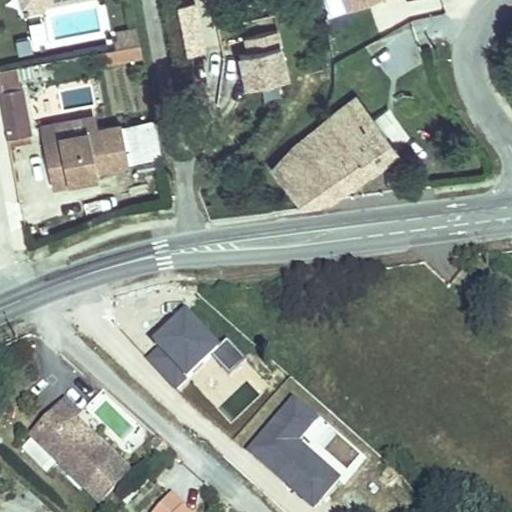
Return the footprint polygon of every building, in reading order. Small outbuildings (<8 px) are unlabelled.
[(86,10),(84,0),(2,0),(5,13),(21,9),(23,22),(86,10)] [(385,0),(336,0),(341,15),(386,1),(385,0)] [(194,3),(173,7),(185,59),(205,54),(194,3)] [(21,9),(5,13),(8,31),(24,28),(23,22),(21,9)] [(233,35),(239,92),(285,86),(278,29),(233,35)] [(382,76),(421,65),(411,32),(373,43),(382,76)] [(114,45),(93,49),(96,65),(117,61),(114,45)] [(293,138),(327,180),(334,179),(383,146),(348,97),(293,138)] [(0,104),(0,155),(9,153),(0,104)] [(33,145),(36,160),(72,153),(69,138),(33,145)] [(327,180),(293,138),(275,152),(302,186),(327,180)] [(20,164),(30,213),(46,209),(44,200),(77,193),(106,188),(98,148),(72,153),(36,160),(20,164)] [(44,200),(46,209),(79,203),(77,193),(44,200)] [(208,356),(228,375),(243,359),(186,305),(140,354),(177,389),(208,356)] [(86,447),(66,428),(64,431),(55,423),(57,420),(45,409),(49,405),(36,393),(3,429),(58,478),(86,447)] [(66,428),(57,420),(55,423),(64,431),(66,428)] [(148,493),(129,511),(159,511),(163,508),(148,493)]
